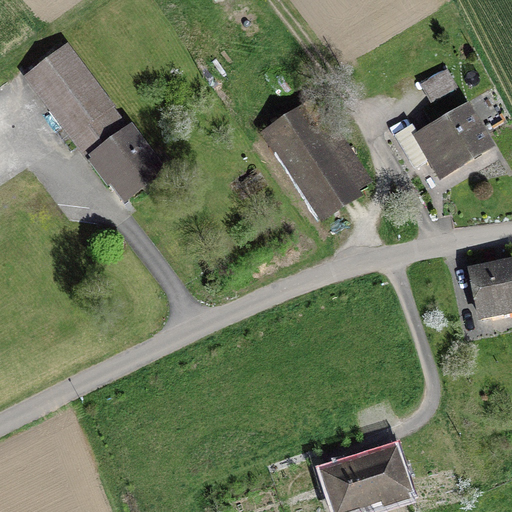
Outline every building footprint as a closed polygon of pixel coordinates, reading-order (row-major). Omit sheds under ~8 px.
[(66,48),(43,65),(38,58),(24,69),(73,136),(81,130),(100,155),(91,162),(108,185),(113,182),(124,197),(142,184),(139,178),(154,167),(66,48)] [(446,73),(423,87),(432,102),(455,88),(446,73)] [(396,136),(415,169),(432,159),(442,176),(489,148),(468,111),(421,139),(413,126),(396,136)] [(323,220),(358,198),(302,112),(268,134),(323,220)] [(511,269),(476,277),(485,320),(511,314),(511,269)] [(333,491),(328,493),(334,511),(342,511),(383,499),(385,505),(408,498),(394,455),(328,476),(333,491)]
